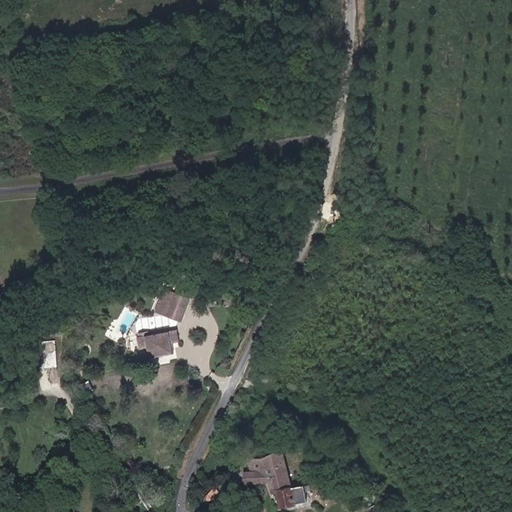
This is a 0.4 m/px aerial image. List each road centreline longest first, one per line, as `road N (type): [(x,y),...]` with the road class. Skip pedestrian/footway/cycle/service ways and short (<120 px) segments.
road 1 (unclassified): [(347,0),(339,113),(316,216),(193,467),(183,511)]
road 2 (unknown): [(335,132),(0,193)]
